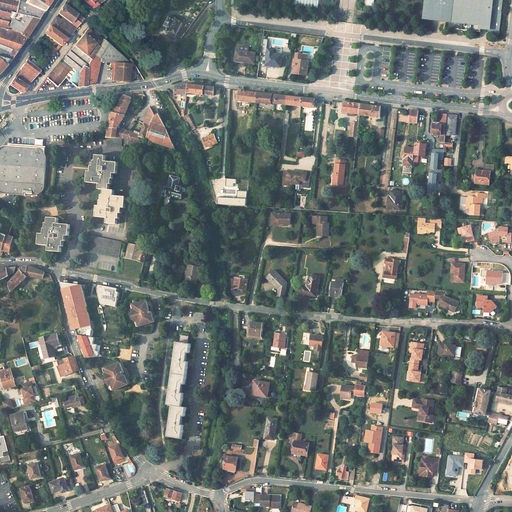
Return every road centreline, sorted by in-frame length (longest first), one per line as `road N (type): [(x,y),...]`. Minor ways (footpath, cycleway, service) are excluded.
road 1 (residential): [(55,270),(211,303),(511,331)]
road 2 (secondary): [(206,75),(503,109)]
road 3 (residential): [(479,502),(258,480),(216,494)]
road 4 (residential): [(55,270),(91,390),(144,466)]
road 5 (secondary): [(0,101),(206,75)]
